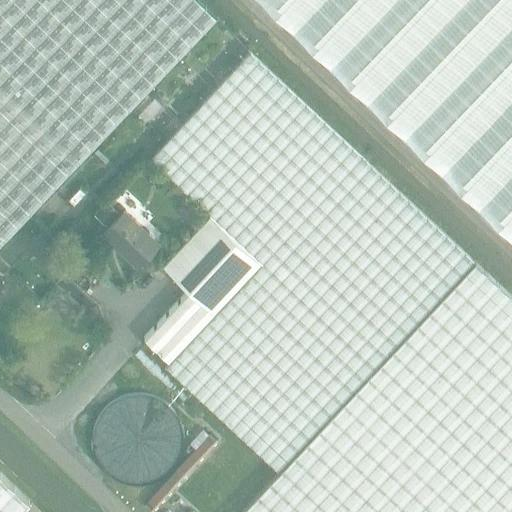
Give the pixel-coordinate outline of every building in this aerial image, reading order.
[(0,0),(0,243),(121,117),(215,18),(196,0),(0,0)] [(511,0),(260,0),(511,239),(511,0)] [(168,366),(280,473),(243,511),(511,511),(511,298),(257,59),(248,52),(149,158),(157,166),(209,214),(264,265),(171,362),(168,366)] [(107,228),(102,233),(137,266),(158,244),(123,211),(120,214),(106,201),(93,215),(107,228)] [(146,338),(171,362),(264,265),(209,214),(161,265),(180,282),(190,291),(146,338)] [(177,428),(176,419),(174,410),(170,404),(164,396),(157,391),(150,387),(143,385),(134,383),(123,385),(116,387),(109,391),(103,396),(97,403),(93,410),(90,419),(89,428),(90,434),(92,443),(96,451),(101,458),(107,463),(115,468),(123,471),(132,472),(138,471),(148,469),(155,466),(164,459),(169,453),(173,446),(176,437),(177,428)] [(204,429),(190,444),(196,449),(210,434),(204,429)] [(196,449),(145,505),(153,511),(218,440),(210,433),(210,434),(196,449)] [(0,473),(0,511),(17,511),(28,501),(0,473)]
